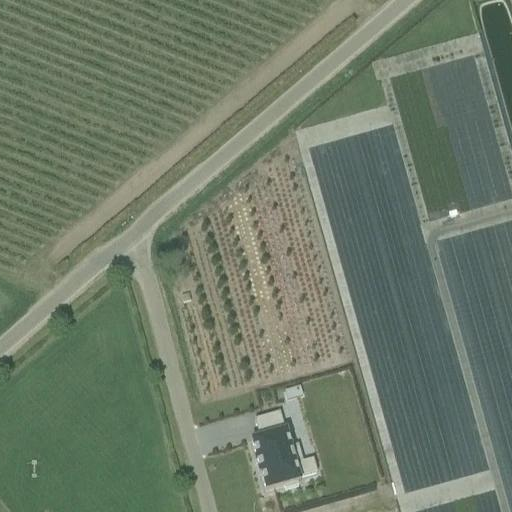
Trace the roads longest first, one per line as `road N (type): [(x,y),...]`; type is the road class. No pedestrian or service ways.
road 1 (unclassified): [(132,236),(412,0)]
road 2 (unclassified): [(210,511),(132,236)]
road 3 (unclassified): [(0,354),(132,236)]
